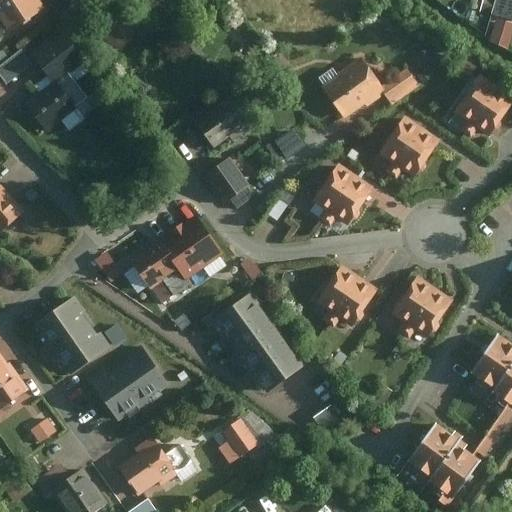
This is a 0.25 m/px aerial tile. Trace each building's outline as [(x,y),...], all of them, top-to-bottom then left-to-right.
[(47,15),(37,0),(0,0),(0,16),(13,36),(47,15)] [(511,0),(495,0),(490,21),(511,27),(511,0)] [(106,12),(93,33),(123,51),(136,31),(106,12)] [(61,33),(34,55),(55,82),(67,72),(83,60),(61,33)] [(0,73),(8,84),(34,64),(22,48),(0,64),(0,73)] [(359,64),(323,90),(346,123),(382,97),(359,64)] [(26,106),(47,131),(88,98),(67,72),(55,82),(26,106)] [(381,93),(392,109),(419,89),(408,74),(381,93)] [(511,105),(511,97),(478,78),(455,118),(493,139),(511,105)] [(232,105),(195,127),(211,154),(248,131),(232,105)] [(441,142),(404,121),(381,160),(419,181),(441,142)] [(290,156),(307,145),(296,127),(278,138),(290,156)] [(234,198),(239,207),(258,197),(235,155),(206,171),(224,203),(234,198)] [(373,189),(336,167),(313,207),(351,228),(373,189)] [(24,213),(0,185),(0,233),(0,234),(24,213)] [(284,189),(272,215),(283,220),(295,194),(284,189)] [(224,255),(197,219),(164,244),(191,280),(224,255)] [(159,248),(135,265),(160,300),(184,283),(159,248)] [(9,269),(0,256),(0,274),(0,275),(9,269)] [(360,279),(340,267),(315,306),(336,318),(360,279)] [(456,300),(418,278),(396,318),(433,339),(456,300)] [(360,279),(336,318),(356,329),(380,291),(360,279)] [(302,368),(250,295),(218,321),(270,391),(302,368)] [(107,353),(75,301),(40,322),(72,374),(107,353)] [(511,366),(511,345),(494,338),(475,379),(501,391),(511,366)] [(166,386),(141,349),(92,382),(118,419),(166,386)] [(0,351),(0,409),(27,392),(0,351)] [(511,370),(499,399),(511,404),(511,370)] [(511,406),(510,405),(477,451),(486,458),(511,421),(511,406)] [(49,413),(38,419),(50,439),(61,433),(49,413)] [(260,446),(240,421),(224,434),(231,443),(241,457),(243,459),(260,446)] [(458,438),(432,426),(414,467),(440,479),(458,438)] [(231,443),(220,450),(230,465),(241,457),(231,443)] [(155,445),(120,467),(139,498),(174,476),(155,445)] [(481,458),(455,446),(437,487),(463,499),(481,458)] [(199,475),(182,449),(166,459),(183,485),(199,475)] [(71,511),(101,511),(110,507),(87,471),(57,490),(71,511)] [(445,493),(439,502),(448,508),(454,499),(445,493)] [(154,511),(147,501),(131,511),(154,511)]
